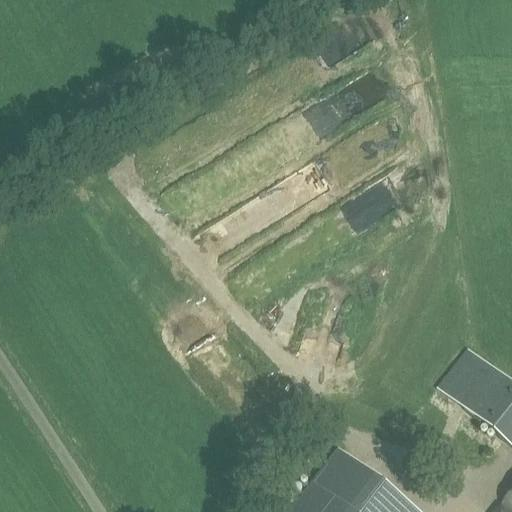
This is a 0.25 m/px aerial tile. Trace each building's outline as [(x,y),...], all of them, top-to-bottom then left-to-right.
[(386,129),(375,133),(384,154),(395,150),(386,129)] [(397,180),(391,193),(407,200),(413,188),(397,180)] [(498,377),(466,352),(436,390),(467,414),(498,377)] [(511,388),(498,377),(467,414),(503,443),(511,431),(511,388)] [(413,511),(341,455),(296,511),(413,511)] [(511,511),(511,489),(500,505),(508,511),(511,511)]
